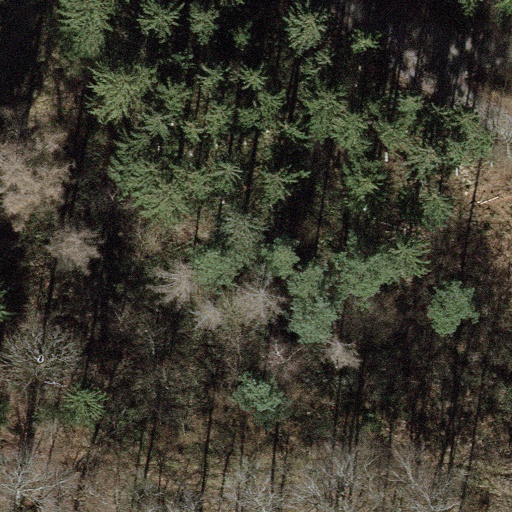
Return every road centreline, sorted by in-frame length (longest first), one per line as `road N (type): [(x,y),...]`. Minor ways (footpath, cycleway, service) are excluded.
road 1 (track): [(332,0),(458,100),(511,124)]
road 2 (track): [(370,34),(511,56)]
